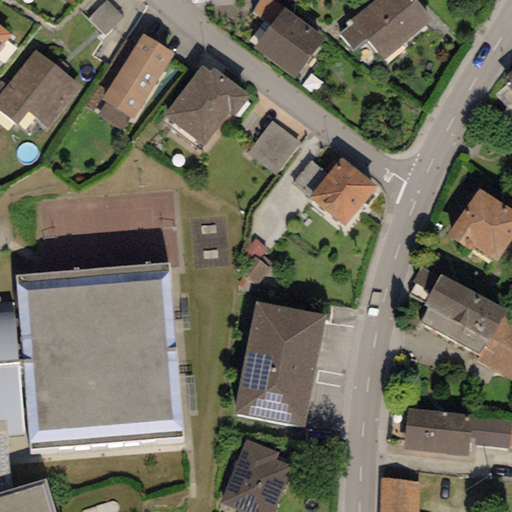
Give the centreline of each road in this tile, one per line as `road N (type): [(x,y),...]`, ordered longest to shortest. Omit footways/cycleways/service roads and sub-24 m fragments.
road 1 (tertiary): [(359,511),(370,330),(416,189)]
road 2 (residential): [(416,189),(161,0)]
road 3 (tertiary): [(416,189),(435,142),(511,17)]
road 4 (unknown): [(360,453),(511,472)]
